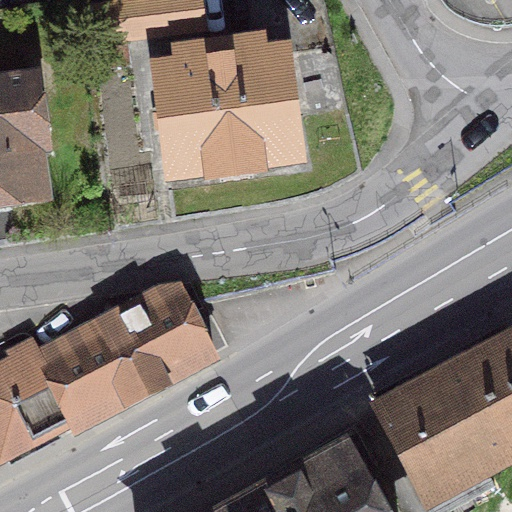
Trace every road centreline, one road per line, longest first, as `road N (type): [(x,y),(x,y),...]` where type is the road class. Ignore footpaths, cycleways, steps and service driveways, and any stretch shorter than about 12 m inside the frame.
road 1 (residential): [(0,282),(304,238),(355,221),(418,182),(501,102)]
road 2 (primary): [(511,241),(46,511)]
road 3 (residential): [(501,102),(462,90),(432,67),(389,0)]
